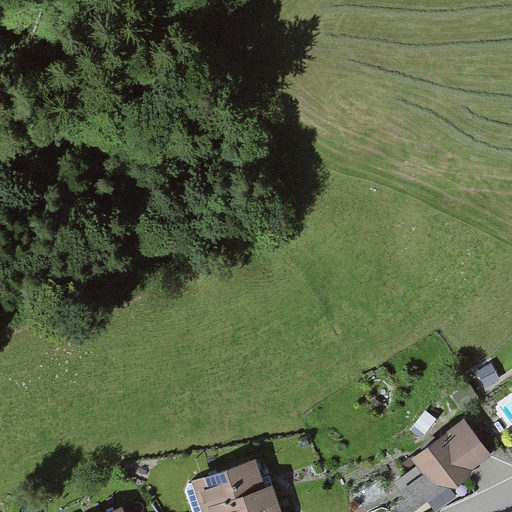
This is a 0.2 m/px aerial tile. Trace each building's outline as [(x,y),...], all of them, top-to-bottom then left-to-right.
[(491,364),(477,371),(486,388),(500,381),(491,364)] [(469,385),(453,395),(461,410),(478,400),(469,385)] [(375,399),(372,404),(379,409),(382,404),(375,399)] [(463,419),(410,460),(415,466),(393,483),(406,500),(396,508),(399,511),(413,511),(427,502),(434,511),(436,511),(455,497),(449,489),(492,456),(463,419)] [(257,460),(189,483),(185,491),(192,511),(199,511),(201,511),(273,487),(269,476),(262,478),(257,460)] [(281,511),(273,487),(201,511),(281,511)]
